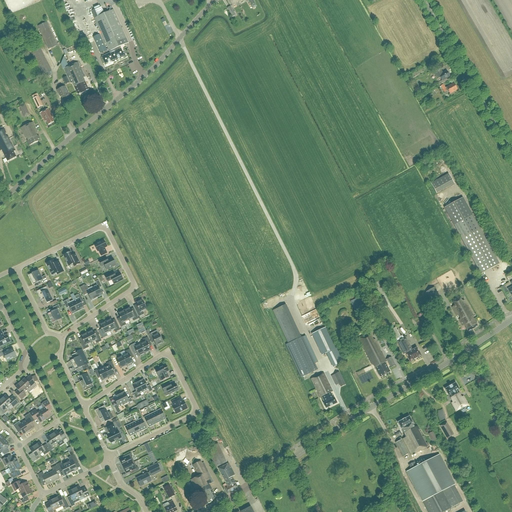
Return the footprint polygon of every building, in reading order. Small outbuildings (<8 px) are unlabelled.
[(402,0),(392,0),(390,1),(393,5),(396,3),(400,10),(406,6),(402,0)] [(236,15),(230,6),(227,8),(232,17),(236,15)] [(112,54),(114,60),(124,56),(120,47),(128,43),(113,10),(94,18),(109,52),(114,49),(116,52),(112,54)] [(48,49),(57,44),(47,22),(38,26),(48,49)] [(100,37),(93,39),(99,53),(106,50),(100,37)] [(29,50),(31,54),(42,76),(51,71),(40,49),(38,45),(29,50)] [(114,60),(112,54),(111,55),(110,53),(102,57),(105,64),(114,60)] [(72,83),(78,95),(88,90),(85,82),(83,78),(84,77),(77,63),(64,69),(71,84),(72,83)] [(446,72),(443,73),(442,74),(440,69),(434,73),(437,79),(440,77),(442,81),(449,77),(449,76),(449,75),(448,74),(446,72)] [(450,94),(457,90),(457,89),(456,88),(453,84),(445,88),(443,85),(440,86),(444,93),(448,91),(450,94)] [(72,101),(69,96),(65,87),(57,91),(60,97),(61,97),(65,105),(72,101)] [(43,106),(40,99),(38,96),(37,94),(32,96),(33,99),(32,99),(34,102),(37,109),(43,106)] [(48,125),(54,122),(52,118),(53,118),(48,109),(40,113),(45,122),(46,122),(48,125)] [(36,133),(37,133),(32,123),(21,128),(29,146),(38,141),(37,140),(40,139),(38,136),(36,133)] [(5,134),(6,133),(4,129),(0,131),(0,151),(2,150),(7,162),(16,157),(13,152),(15,151),(8,136),(7,137),(5,134)] [(448,173),(431,183),(436,193),(454,183),(448,173)] [(480,274),(499,264),(472,215),(464,201),(463,198),(444,208),(446,211),(454,225),(480,274)] [(107,247),(104,241),(94,245),(97,252),(99,251),(101,256),(107,253),(104,248),(107,247)] [(74,267),(80,264),(76,257),(75,258),(73,255),(72,256),(70,252),(67,254),(67,253),(63,254),(64,255),(63,256),(67,263),(66,263),(68,266),(73,264),(74,267)] [(116,265),(112,258),(106,262),(104,259),(99,261),(101,267),(104,265),(106,270),(116,265)] [(59,262),(55,264),(53,261),(46,264),(51,273),(55,271),(57,274),(63,271),(59,262)] [(38,271),(28,275),(33,285),(40,282),(41,284),(48,281),(45,276),(41,278),(38,271)] [(111,280),(114,285),(123,280),(120,273),(114,276),(112,273),(106,276),(108,281),(111,280)] [(91,287),(96,298),(102,295),(99,288),(102,287),(98,280),(95,282),(97,286),(92,288),(91,287)] [(45,299),(47,303),(53,300),(46,287),(36,292),(43,305),(41,301),(45,299)] [(96,298),(91,287),(86,290),(85,288),(82,290),(85,295),(88,294),(91,301),(96,298)] [(442,302),(434,287),(426,292),(434,307),(442,302)] [(73,301),(78,311),(84,309),(80,302),(83,300),(80,294),(74,297),(76,299),(73,301)] [(362,308),(366,306),(362,297),(350,302),(357,317),(365,313),(362,308)] [(459,297),(452,301),(455,306),(452,307),(457,316),(458,315),(460,319),(459,320),(463,327),(464,326),(468,332),(477,327),(472,317),(473,316),(464,300),(462,302),(459,297)] [(142,300),(135,303),(138,309),(135,310),(139,317),(144,314),(142,311),(146,310),(145,307),(146,306),(144,303),(143,303),(142,300)] [(78,311),(73,301),(68,303),(66,301),(63,302),(66,309),(69,307),(72,314),(78,311)] [(52,324),(62,319),(57,310),(60,308),(58,305),(53,308),(54,311),(47,314),(52,324)] [(283,306),(273,311),(288,344),(298,339),(283,306)] [(124,311),(128,320),(132,318),(133,321),(139,319),(135,312),(133,313),(130,308),(124,311)] [(128,320),(124,311),(118,314),(120,319),(118,321),(121,327),(126,325),(125,322),(128,320)] [(105,322),(108,328),(110,332),(114,330),(115,332),(120,330),(117,323),(114,325),(111,319),(105,322)] [(110,332),(108,328),(105,322),(99,325),(102,331),(99,332),(102,339),(107,336),(106,333),(110,332)] [(400,336),(395,327),(388,331),(393,340),(400,336)] [(322,355),(326,353),(335,349),(325,328),(312,334),(322,355)] [(87,333),(91,343),(95,341),(96,344),(101,341),(98,334),(95,336),(93,330),(87,333)] [(0,345),(0,347),(10,342),(7,335),(3,337),(2,335),(3,334),(1,331),(0,331),(0,345)] [(373,364),(378,373),(380,378),(390,372),(385,363),(386,362),(382,353),(381,354),(379,350),(379,349),(375,340),(372,341),(370,338),(372,336),(370,332),(358,339),(372,365),(373,364)] [(91,343),(87,333),(81,336),(83,342),(81,343),(84,350),(89,347),(87,345),(91,343)] [(156,346),(163,343),(161,340),(162,340),(160,336),(159,337),(157,334),(154,335),(153,333),(148,335),(151,342),(154,341),(156,346)] [(140,344),(145,354),(151,351),(148,345),(151,344),(148,337),(143,340),(144,343),(140,344)] [(405,338),(401,340),(397,342),(404,355),(405,354),(410,362),(421,356),(417,348),(414,350),(413,348),(411,349),(405,338)] [(288,344),(286,345),(301,378),(313,372),(298,339),(288,344)] [(145,354),(140,344),(136,346),(135,344),(130,346),(133,353),(136,351),(139,357),(145,354)] [(16,356),(16,355),(15,353),(12,349),(3,353),(7,361),(16,356)] [(122,357),(127,366),(133,363),(130,357),(133,356),(129,349),(124,352),(126,355),(122,356),(122,357)] [(335,349),(326,353),(333,368),(343,363),(336,349),(335,349)] [(80,356),(70,361),(75,370),(82,367),(83,370),(89,367),(87,364),(84,365),(80,356)] [(127,366),(122,357),(122,356),(116,359),(115,358),(112,359),(115,365),(118,363),(120,369),(127,366)] [(386,360),(391,368),(396,366),(391,357),(386,360)] [(104,369),(108,378),(115,375),(112,370),(115,368),(111,361),(106,364),(107,366),(104,368),(104,369)] [(166,373),(169,371),(166,365),(155,370),(160,381),(168,377),(166,373)] [(108,378),(104,369),(104,368),(98,371),(97,370),(94,371),(97,377),(100,376),(102,381),(108,378)] [(326,409),(337,403),(334,398),(333,398),(330,393),(332,392),(323,373),(311,379),(320,398),(321,397),(324,403),(323,403),(326,409)] [(345,385),(343,382),(339,373),(335,375),(339,384),(340,387),(345,385)] [(84,392),(94,387),(87,374),(81,376),(83,380),(80,382),(78,378),(84,392)] [(20,383),(26,390),(29,393),(36,386),(34,384),(31,377),(27,379),(26,380),(24,379),(20,383)] [(138,383),(143,392),(148,389),(149,392),(152,391),(150,385),(147,387),(144,380),(138,383)] [(26,390),(20,383),(15,387),(19,392),(17,394),(21,400),(26,395),(23,393),(26,390)] [(143,392),(138,383),(132,385),(136,392),(133,393),(136,399),(141,396),(140,393),(143,392)] [(461,397),(459,394),(458,391),(459,390),(455,383),(445,389),(448,396),(449,396),(452,402),(451,403),(456,411),(468,405),(463,396),(461,397)] [(169,395),(178,390),(177,389),(178,388),(177,385),(176,386),(175,384),(170,387),(168,384),(161,387),(164,393),(167,391),(169,395)] [(119,395),(123,405),(129,402),(130,405),(133,403),(131,398),(128,399),(124,393),(119,395)] [(123,405),(119,395),(113,398),(117,405),(114,406),(117,414),(121,412),(118,407),(123,405)] [(14,397),(10,400),(6,396),(1,399),(8,407),(11,405),(14,408),(20,403),(14,397)] [(174,406),(172,407),(176,414),(187,408),(184,402),(183,403),(180,398),(172,402),(174,406)] [(138,405),(140,409),(149,405),(147,400),(138,405)] [(40,411),(45,420),(51,416),(47,410),(48,409),(51,407),(48,401),(44,402),(41,405),(44,409),(40,411)] [(107,413),(104,406),(95,411),(101,424),(99,420),(103,418),(105,422),(113,418),(110,412),(107,413)] [(45,420),(40,411),(37,413),(35,410),(30,414),(29,413),(29,414),(34,421),(38,419),(40,423),(45,420)] [(155,412),(160,422),(165,419),(161,410),(155,412)] [(150,415),(154,424),(160,422),(155,412),(150,415)] [(34,421),(29,414),(24,417),(26,420),(23,422),(29,431),(34,427),(31,423),(34,421)] [(154,424),(150,415),(144,418),(149,427),(154,424)] [(411,456),(427,447),(417,426),(415,428),(412,423),(409,417),(397,423),(398,423),(401,429),(406,438),(402,439),(411,456)] [(136,422),(141,431),(146,428),(142,419),(136,422)] [(29,431),(23,422),(21,424),(19,422),(13,426),(18,433),(22,431),(24,434),(29,431)] [(131,424),(135,434),(141,431),(136,422),(131,424)] [(454,435),(446,422),(439,426),(447,439),(454,435)] [(135,434),(131,424),(125,427),(130,436),(135,434)] [(107,428),(110,434),(107,436),(108,439),(108,440),(109,442),(110,442),(110,443),(121,438),(118,431),(116,431),(113,425),(107,428)] [(52,435),(57,443),(62,440),(62,441),(66,438),(62,430),(62,431),(63,432),(59,434),(58,434),(57,432),(52,435)] [(182,430),(175,434),(179,444),(187,440),(182,430)] [(167,438),(167,437),(172,448),(179,444),(175,434),(167,438)] [(57,443),(52,435),(47,438),(50,443),(46,445),(50,451),(54,449),(52,446),(57,443)] [(171,447),(172,448),(167,437),(159,441),(164,451),(171,447)] [(3,440),(0,443),(0,450),(4,455),(10,452),(7,447),(9,446),(4,440),(3,440)] [(402,457),(408,454),(401,440),(395,443),(402,457)] [(156,454),(164,451),(159,441),(151,445),(156,454)] [(35,446),(40,454),(42,453),(44,455),(50,451),(46,445),(43,448),(40,443),(35,446)] [(218,444),(214,446),(213,443),(207,445),(209,448),(207,450),(216,468),(227,462),(218,444)] [(29,455),(33,462),(39,458),(38,456),(40,454),(35,446),(30,449),(32,453),(29,455)] [(132,456),(131,453),(124,457),(125,459),(120,462),(123,468),(134,462),(131,457),(132,456)] [(66,463),(71,473),(77,470),(74,465),(78,463),(74,455),(68,458),(70,462),(66,463)] [(411,470),(407,472),(427,511),(443,511),(451,508),(442,491),(455,485),(439,455),(417,467),(414,462),(409,465),(411,470)] [(9,469),(19,464),(16,458),(11,461),(8,457),(2,460),(5,466),(7,465),(9,469)] [(210,502),(216,499),(209,485),(213,482),(203,463),(202,464),(200,461),(193,465),(199,476),(191,480),(198,495),(200,494),(201,496),(199,497),(201,501),(201,502),(202,504),(203,505),(205,504),(206,505),(211,503),(210,502)] [(138,467),(137,468),(134,462),(123,468),(126,473),(131,471),(132,474),(139,470),(138,467)] [(71,473),(66,463),(62,465),(61,463),(56,465),(59,472),(62,471),(65,476),(71,473)] [(224,490),(227,495),(238,488),(232,477),(235,475),(228,463),(218,469),(227,485),(223,487),(224,489),(224,490)] [(19,464),(9,469),(11,472),(9,473),(12,480),(18,476),(16,472),(21,469),(19,464)] [(157,464),(147,469),(151,476),(161,472),(157,464)] [(49,473),(53,482),(59,479),(56,472),(59,471),(56,466),(51,468),(53,471),(49,473)] [(192,478),(189,472),(188,472),(186,466),(182,468),(185,474),(188,480),(192,478)] [(53,482),(49,473),(44,476),(43,472),(37,475),(41,481),(44,480),(46,485),(53,482)] [(140,487),(151,481),(147,473),(136,479),(140,487)] [(460,476),(463,482),(468,480),(464,473),(460,476)] [(20,492),(29,488),(28,485),(27,482),(26,482),(22,485),(20,481),(12,485),(15,491),(18,489),(20,492)] [(169,498),(175,496),(169,485),(164,488),(169,498)] [(84,498),(89,496),(85,488),(81,490),(79,487),(74,489),(79,501),(84,499),(84,498)] [(29,488),(20,492),(23,500),(21,501),(22,504),(29,500),(27,496),(32,493),(31,490),(30,490),(29,488)] [(79,501),(74,489),(68,492),(70,496),(67,498),(71,507),(75,505),(74,504),(79,501)] [(152,493),(158,505),(160,504),(154,492),(152,493)] [(54,499),(58,508),(62,506),(63,509),(65,508),(66,509),(69,507),(65,499),(62,501),(60,496),(54,499)] [(58,508),(54,499),(48,502),(51,508),(47,510),(48,511),(56,511),(55,510),(58,508)] [(174,511),(177,511),(173,503),(172,501),(168,503),(168,502),(163,505),(164,507),(166,511),(174,511)]
